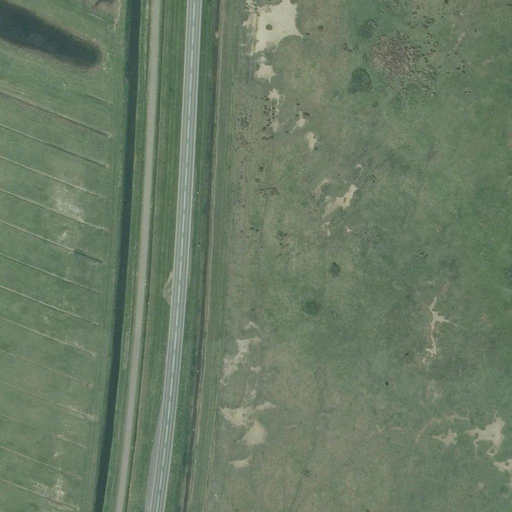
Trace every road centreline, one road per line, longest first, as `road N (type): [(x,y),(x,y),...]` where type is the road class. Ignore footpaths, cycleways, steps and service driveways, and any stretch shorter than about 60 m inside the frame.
road 1 (trunk): [(155,511),(183,227),(193,0)]
road 2 (unclassified): [(116,511),(155,0)]
